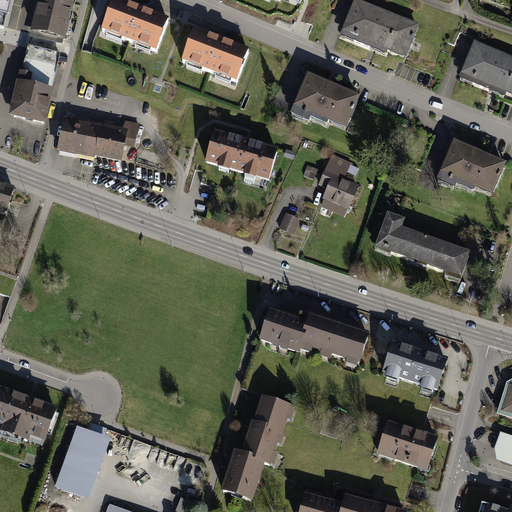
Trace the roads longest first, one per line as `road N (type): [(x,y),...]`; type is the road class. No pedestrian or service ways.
road 1 (primary): [(0,166),(492,336)]
road 2 (residential): [(511,135),(181,0)]
road 3 (residential): [(492,336),(458,469)]
